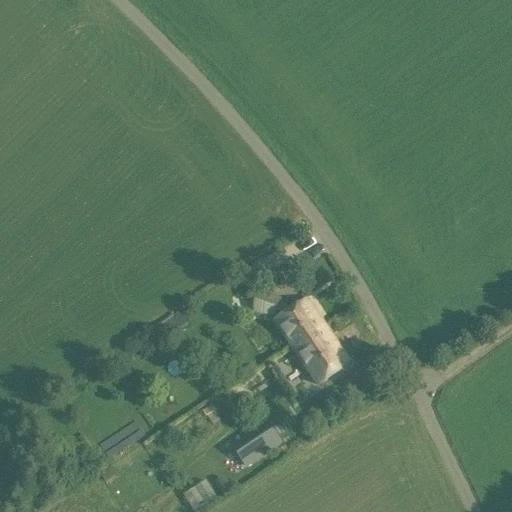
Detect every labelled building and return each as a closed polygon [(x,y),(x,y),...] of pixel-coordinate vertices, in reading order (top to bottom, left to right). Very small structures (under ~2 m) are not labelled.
[(280,297),(254,294),(252,314),(281,318),(276,321),(292,346),(324,325),(308,300),(290,312),(280,297)] [(153,325),(146,330),(151,337),(158,332),(166,344),(190,328),(180,314),(157,330),(156,330),(153,325)] [(317,385),(350,364),(324,325),(292,346),(317,385)] [(133,420),(97,443),(106,457),(142,434),(133,420)] [(245,470),(281,445),(266,423),(230,448),(245,470)] [(202,480),(180,493),(190,511),(212,498),(202,480)]
